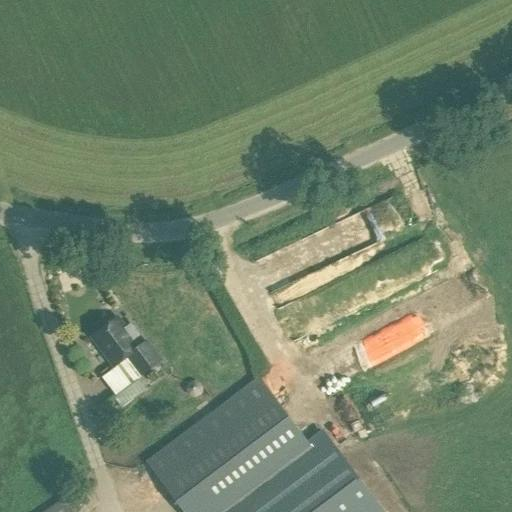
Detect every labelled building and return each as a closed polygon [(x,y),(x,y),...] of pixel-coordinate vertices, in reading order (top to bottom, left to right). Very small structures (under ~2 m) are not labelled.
[(116,317),(92,336),(115,366),(128,357),(142,375),(161,360),(147,341),(139,347),(133,339),(139,334),(131,324),(125,328),(116,317)] [(258,376),(146,460),(183,511),(251,511),(321,460),(258,376)] [(137,379),(118,393),(112,397),(121,408),(145,389),(137,379)] [(188,389),(191,394),(196,395),(201,392),(202,387),(199,382),(194,381),(190,384),(188,389)] [(81,511),(70,494),(43,511),(81,511)]
